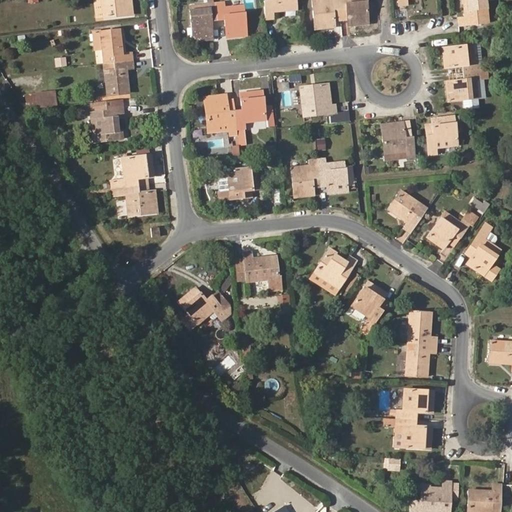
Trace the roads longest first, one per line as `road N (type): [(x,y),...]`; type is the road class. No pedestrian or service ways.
road 1 (residential): [(189,232),(330,221),(371,237),(461,305),(462,382),(470,402)]
road 2 (residential): [(126,280),(204,397),(369,511)]
road 3 (residential): [(0,90),(126,280)]
road 4 (residential): [(168,74),(347,54),(368,59)]
road 5 (residential): [(189,232),(168,74)]
road 6 (residential): [(368,59),(365,84),(393,101),(416,79),(407,55)]
